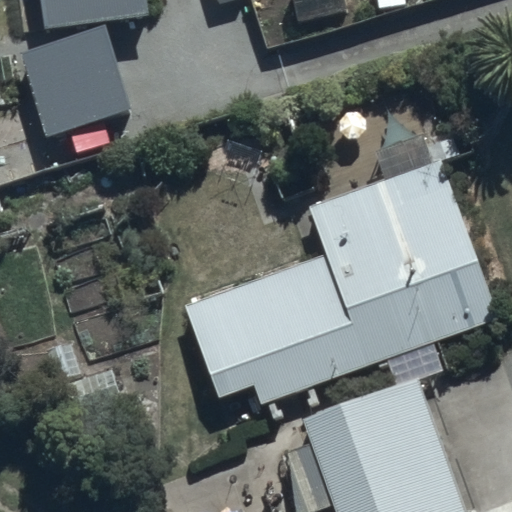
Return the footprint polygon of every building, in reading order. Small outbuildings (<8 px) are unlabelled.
[(153,34),(148,0),(42,0),(49,48),(153,34)] [(30,69),(51,152),(135,131),(113,48),(30,69)] [(29,144),(0,152),(0,192),(40,181),(29,144)] [(446,175),(314,223),(330,269),(188,322),(222,416),(261,402),(267,419),(503,332),(446,175)] [(465,511),(424,394),(307,436),(334,511),(465,511)]
